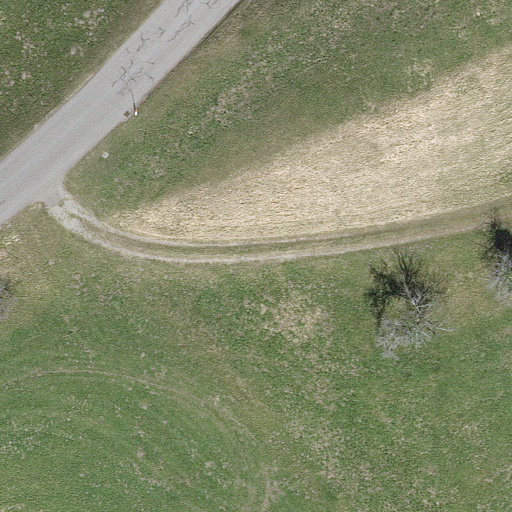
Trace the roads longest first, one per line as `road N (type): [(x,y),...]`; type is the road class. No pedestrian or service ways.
road 1 (track): [(39,167),(78,229),(143,245),(317,250),(511,211)]
road 2 (tertiary): [(0,197),(207,0)]
